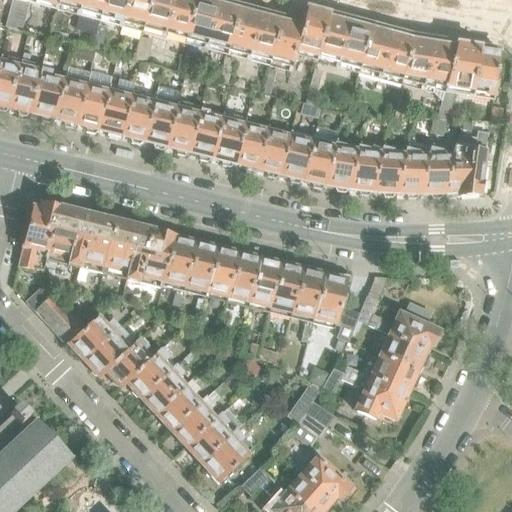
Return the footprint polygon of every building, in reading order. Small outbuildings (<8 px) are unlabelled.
[(56,10),(58,0),(12,0),(4,28),(21,32),(29,3),(56,10)] [(58,0),(56,10),(99,22),(104,0),(58,0)] [(141,33),(149,0),(104,0),(99,22),(141,33)] [(149,0),(141,33),(184,44),(195,0),(149,0)] [(219,84),(238,9),(237,9),(236,6),(229,4),(226,6),(208,1),(207,0),(195,0),(184,44),(226,56),(218,84),(219,84)] [(234,58),(268,67),(280,20),(278,17),(271,15),(269,17),(250,12),(249,10),(242,8),(239,9),(238,9),(219,84),(227,86),(234,58)] [(314,64),(327,16),(326,16),(325,13),(318,11),(315,13),(301,9),(297,24),(280,20),(268,67),(290,73),(294,59),(314,64)] [(57,42),(64,17),(55,14),(50,32),(51,32),(49,40),(57,42)] [(357,75),(370,27),(369,27),(367,25),(360,23),(358,24),(339,19),(338,17),(331,15),(328,16),(327,16),(314,64),(357,75)] [(375,79),(401,86),(412,39),(411,39),(410,36),(403,34),(400,36),(382,31),(381,28),(373,26),(371,28),(370,27),(357,75),(375,79)] [(100,52),(106,29),(98,27),(92,50),(100,52)] [(430,89),(444,91),(456,46),(455,46),(453,43),(446,42),(443,44),(425,41),(423,38),(416,37),(413,39),(412,39),(401,86),(429,94),(430,89)] [(145,65),(152,41),(140,38),(133,62),(145,65)] [(9,53),(11,45),(4,43),(2,52),(9,53)] [(444,91),(455,93),(494,98),(500,55),(499,54),(499,52),(468,48),(467,45),(459,44),(457,46),(456,46),(444,91)] [(99,66),(102,54),(95,52),(92,64),(99,66)] [(25,119),(29,116),(41,70),(41,68),(28,65),(30,56),(23,54),(21,63),(20,65),(19,65),(16,73),(19,73),(16,87),(13,87),(10,97),(12,99),(9,111),(16,112),(18,117),(25,119)] [(0,113),(5,114),(9,111),(12,99),(10,97),(13,87),(16,87),(19,73),(16,73),(19,65),(20,65),(21,63),(0,58),(0,59),(0,113)] [(119,75),(122,60),(116,58),(113,73),(119,75)] [(183,75),(186,64),(179,62),(176,74),(183,75)] [(146,76),(148,67),(140,65),(137,74),(146,76)] [(54,122),(65,77),(52,74),(52,73),(41,70),(29,116),(39,118),(41,123),(49,125),(53,122),(54,122)] [(269,96),(276,73),(268,71),(262,94),(269,96)] [(304,106),(312,107),(322,73),(314,71),(304,106)] [(191,86),(192,78),(184,76),(182,84),(191,86)] [(72,131),(75,127),(87,83),(65,77),(54,122),(62,124),(64,129),(72,131)] [(213,92),(215,85),(207,82),(205,89),(213,92)] [(98,133),(109,88),(87,83),(75,127),(84,130),(86,134),(94,136),(98,133)] [(139,147),(143,144),(159,84),(158,84),(154,100),(131,94),(120,138),(129,141),(131,146),(139,147)] [(167,150),(178,105),(177,105),(179,97),(165,93),(167,86),(159,84),(143,144),(152,146),(154,151),(161,153),(165,149),(167,150)] [(120,138),(131,94),(109,88),(98,133),(106,135),(108,140),(116,142),(120,138)] [(236,99),(238,90),(238,89),(230,88),(228,97),(236,99)] [(443,94),(436,122),(438,122),(446,122),(448,122),(448,121),(454,96),(452,95),(450,95),(449,94),(447,94),(446,94),(445,94),(443,94)] [(281,109),(283,101),(274,99),(272,108),(281,109)] [(402,118),(406,103),(397,101),(393,115),(402,118)] [(188,155),(199,111),(178,105),(167,150),(174,152),(176,157),(184,159),(188,155)] [(312,107),(304,106),(302,105),(299,116),(317,121),(319,109),(312,107)] [(501,119),(502,110),(492,108),(491,118),(501,119)] [(207,164),(211,161),(222,116),(199,111),(188,155),(197,157),(199,162),(207,164)] [(233,166),(245,122),(222,116),(211,161),(220,163),(222,168),(229,170),(233,166)] [(396,131),(399,120),(390,120),(387,130),(396,131)] [(428,134),(435,136),(438,122),(436,122),(432,121),(428,134)] [(256,172),(257,172),(268,128),(245,122),(233,166),(242,169),(244,173),(252,175),(256,172)] [(442,138),(446,122),(438,122),(435,136),(442,138)] [(275,181),(279,177),(291,133),(268,128),(257,172),(265,174),(267,179),(275,181)] [(301,183),(313,139),(291,133),(279,177),(288,180),(290,185),(297,187),(301,183)] [(455,152),(444,196),(456,195),(456,199),(478,198),(485,154),(475,153),(477,140),(458,138),(455,150),(455,152)] [(324,188),(336,144),(313,139),(301,183),(311,185),(313,190),(320,192),(324,188)] [(347,192),(349,192),(359,148),(336,143),(336,144),(324,188),(334,190),(336,194),(344,196),(347,192)] [(372,194),(382,150),(360,145),(359,148),(349,192),(357,193),(360,198),(367,198),(371,194),(372,194)] [(396,196),(407,151),(383,145),(382,150),(372,194),(381,195),(383,200),(391,200),(395,196),(396,196)] [(444,196),(455,152),(431,146),(430,151),(431,151),(420,197),(428,197),(432,201),(439,201),(442,196),(444,196)] [(418,197),(420,197),(431,151),(430,151),(430,153),(408,148),(407,151),(396,196),(404,196),(407,201),(415,201),(418,197)] [(45,262),(58,210),(40,205),(37,205),(34,207),(33,210),(18,269),(34,273),(34,272),(42,274),(45,262)] [(79,215),(58,210),(45,262),(79,270),(76,282),(77,282),(85,248),(72,244),(79,215)] [(87,272),(102,276),(113,232),(114,224),(79,215),(72,244),(85,248),(77,282),(84,283),(87,272)] [(141,261),(148,232),(130,228),(114,224),(113,232),(102,276),(126,282),(132,259),(141,261)] [(162,289),(175,239),(159,235),(148,232),(141,261),(132,259),(126,282),(161,291),(162,289)] [(181,300),(188,271),(191,271),(193,261),(191,259),(194,246),(188,244),(186,242),(175,239),(162,289),(175,292),(171,307),(179,309),(181,300)] [(183,291),(205,296),(208,277),(212,276),(214,267),(212,265),(215,251),(209,249),(208,247),(201,245),(198,247),(194,246),(191,259),(193,261),(191,271),(188,271),(183,291)] [(205,296),(226,302),(231,282),(234,281),(236,273),(234,270),(238,256),(230,254),(229,252),(222,250),(220,252),(215,251),(212,265),(214,267),(212,276),(208,277),(205,296)] [(226,302),(248,307),(253,288),(255,287),(257,281),(258,278),(256,275),(259,262),(252,260),(251,257),(244,256),(241,257),(238,256),(234,270),(236,273),(234,281),(231,282),(226,302)] [(248,307),(268,312),(273,293),(276,291),(278,281),(276,280),(279,266),(273,265),(272,263),(265,261),(263,262),(259,262),(256,275),(258,278),(257,281),(255,287),(253,288),(248,307)] [(268,312),(290,317),(295,298),(298,298),(300,287),(298,285),(299,281),(301,272),(295,270),(293,268),(286,266),(284,268),(279,266),(276,280),(278,281),(276,291),(273,293),(268,312)] [(300,343),(305,344),(315,303),(318,302),(320,293),(318,291),(322,277),(316,276),(315,273),(308,272),(306,273),(301,272),(299,281),(298,285),(300,287),(298,298),(295,298),(290,317),(305,321),(303,327),(304,327),(300,343)] [(339,329),(347,311),(344,309),(351,279),(339,276),(338,279),(329,277),(327,278),(322,277),(318,291),(320,293),(318,302),(315,303),(305,344),(306,344),(312,323),(339,329)] [(358,316),(356,323),(361,326),(368,329),(373,317),(377,304),(386,283),(386,280),(373,279),(373,282),(358,316)] [(43,323),(62,306),(52,296),(44,286),(25,304),(43,323)] [(129,301),(131,292),(125,290),(123,299),(129,301)] [(200,314),(203,302),(197,300),(194,312),(200,314)] [(52,333),(70,315),(62,306),(43,323),(52,333)] [(387,337),(427,356),(427,355),(425,354),(428,347),(433,349),(439,335),(424,327),(429,316),(408,307),(403,318),(395,314),(389,327),(384,325),(385,322),(373,317),(368,329),(375,332),(387,337)] [(347,346),(353,333),(356,323),(358,316),(347,311),(339,329),(335,340),(347,346)] [(52,333),(60,341),(78,324),(70,315),(52,333)] [(84,331),(78,324),(60,341),(67,349),(68,348),(99,319),(98,318),(91,325),(84,331)] [(77,358),(83,364),(119,331),(111,322),(107,326),(99,319),(68,348),(70,350),(70,353),(74,357),(77,358)] [(357,335),(361,326),(356,323),(353,333),(357,335)] [(99,380),(104,375),(131,350),(130,349),(123,342),(127,338),(119,331),(83,364),(89,371),(90,374),(94,378),(97,379),(99,380)] [(387,337),(378,358),(418,376),(416,375),(418,368),(423,370),(429,357),(427,356),(387,337)] [(120,391),(125,386),(150,363),(149,362),(143,355),(148,349),(139,340),(130,349),(131,350),(104,375),(110,381),(111,384),(115,388),(118,389),(120,391)] [(226,351),(235,355),(238,344),(224,341),(222,348),(226,351)] [(141,402),(172,373),(170,371),(164,365),(169,360),(166,357),(170,353),(164,348),(149,362),(150,363),(125,386),(131,392),(132,395),(136,399),(138,400),(141,402)] [(277,368),(280,357),(259,350),(257,360),(277,368)] [(154,416),(156,418),(188,388),(186,386),(180,380),(184,376),(182,374),(189,368),(187,366),(196,358),(191,353),(176,368),(175,367),(170,371),(172,373),(141,402),(146,408),(147,411),(151,415),(154,416)] [(240,362),(229,353),(222,360),(232,370),(240,362)] [(375,382),(406,397),(409,389),(414,391),(420,378),(417,377),(418,376),(378,358),(375,363),(368,378),(346,368),(345,370),(375,382)] [(403,403),(406,397),(375,382),(345,370),(340,381),(362,391),(358,400),(352,413),(377,424),(381,417),(394,423),(403,405),(405,406),(406,404),(403,403)] [(301,372),(298,378),(307,382),(310,375),(301,372)] [(169,432),(171,434),(203,404),(202,403),(195,396),(199,392),(198,392),(190,384),(190,383),(186,386),(188,388),(156,418),(161,424),(162,427),(166,431),(169,432)] [(184,449),(186,450),(218,420),(217,419),(210,412),(213,408),(212,407),(218,400),(217,399),(226,389),(221,385),(206,400),(205,399),(202,403),(203,404),(171,434),(176,440),(176,443),(180,447),(184,449)] [(296,426),(304,414),(306,412),(311,405),(301,398),(286,419),(296,426)] [(304,414),(326,429),(334,419),(313,404),(312,403),(311,405),(306,412),(304,414)] [(0,511),(16,511),(71,461),(36,423),(33,425),(18,408),(9,417),(16,424),(0,439),(0,511)] [(318,441),(326,429),(304,414),(296,426),(297,426),(290,436),(309,449),(316,439),(318,441)] [(199,465),(200,466),(232,436),(231,435),(225,429),(229,424),(220,415),(217,419),(218,420),(186,450),(191,456),(191,459),(195,463),(199,465)] [(232,436),(200,466),(205,471),(206,475),(210,479),(213,480),(218,485),(230,474),(230,473),(248,457),(247,456),(250,453),(243,443),(244,441),(243,439),(251,432),(244,425),(236,432),(235,431),(231,435),(232,436)] [(300,476),(332,507),(333,506),(331,504),(336,499),(340,502),(350,490),(315,460),(304,471),(300,476)] [(304,511),(285,493),(259,470),(240,488),(250,498),(259,489),(271,500),(272,499),(275,502),(267,511),(268,511),(304,511)] [(330,511),(334,509),(332,507),(300,476),(285,493),(304,511),(330,511)]
